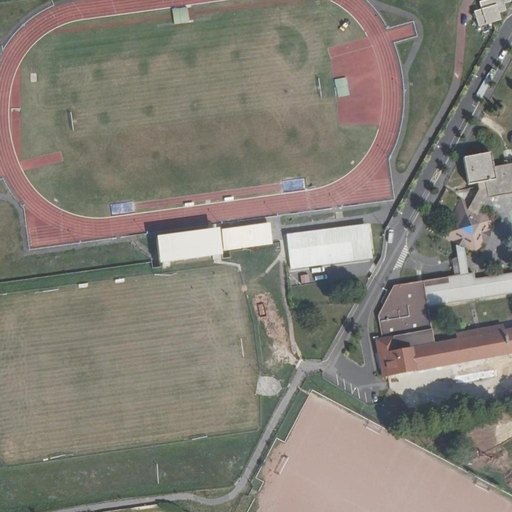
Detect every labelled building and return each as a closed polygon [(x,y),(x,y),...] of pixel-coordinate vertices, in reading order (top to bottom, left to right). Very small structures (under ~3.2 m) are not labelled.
[(485,0),(479,2),(481,9),(474,11),(476,18),(478,26),(493,22),(500,20),(499,12),(505,10),(504,3),(510,1),(509,0),(485,0)] [(173,9),(175,23),(189,22),(187,7),(173,9)] [(477,27),(480,37),(493,33),(492,22),(478,26),(477,27)] [(346,76),(334,76),(335,94),(347,93),(346,76)] [(384,354),(388,375),(511,352),(511,273),(474,279),(473,273),(467,274),(463,246),(477,253),(497,218),(479,208),(485,198),(511,192),(511,159),(505,162),(505,165),(492,168),(490,153),(463,157),(468,184),(478,182),(479,189),(471,204),(461,198),(440,235),(455,242),(460,275),(448,277),(449,283),(424,287),(427,305),(511,292),(511,329),(503,331),(503,325),(456,333),(457,339),(434,343),(396,350),(393,336),(376,340),(378,355),(384,354)] [(315,229),(286,233),(287,241),(316,237),(368,231),(367,223),(315,229)] [(269,224),(223,230),(225,244),(271,238),(269,224)] [(222,254),(218,228),(156,236),(160,263),(222,254)] [(287,241),(290,265),(371,254),(368,231),(316,237),(287,241)] [(309,274),(300,275),(301,283),(310,282),(309,274)] [(449,283),(448,277),(394,286),(376,315),(381,339),(393,336),(396,350),(434,343),(427,305),(424,287),(449,283)] [(382,376),(388,375),(384,354),(378,355),(382,376)]
